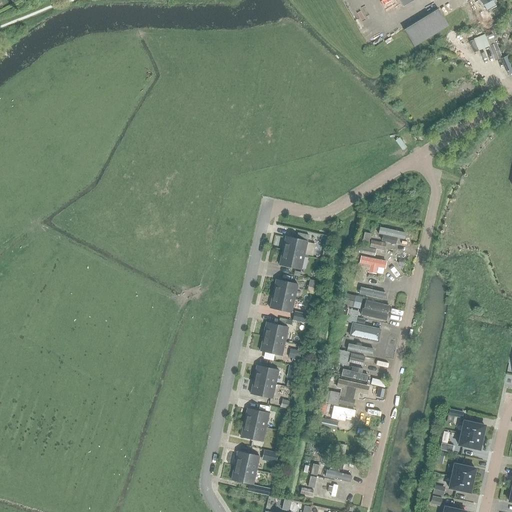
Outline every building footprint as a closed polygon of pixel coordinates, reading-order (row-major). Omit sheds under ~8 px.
[(448,26),(437,9),(403,30),(414,47),(448,26)] [(488,46),(494,61),(502,58),(496,43),(488,46)] [(509,74),(511,72),(511,59),(510,54),(503,57),(509,74)] [(402,151),(406,148),(399,139),(395,142),(402,151)] [(380,228),(378,235),(382,236),(381,242),(395,245),(397,239),(404,241),(405,234),(380,228)] [(296,239),(285,237),(282,251),(304,256),(308,236),(297,233),(296,239)] [(364,233),(361,243),(368,244),(370,234),(364,233)] [(386,244),(371,240),(369,247),(384,251),(386,244)] [(358,253),(374,256),(375,250),(360,247),(358,253)] [(279,265),(301,270),(304,256),(282,251),(279,265)] [(387,263),(360,257),(358,265),(368,267),(367,274),(374,276),(376,268),(385,270),(387,263)] [(355,272),(357,260),(350,258),(347,270),(355,272)] [(356,268),(355,274),(365,277),(367,271),(356,268)] [(364,283),(365,277),(355,274),(354,281),(364,283)] [(275,280),(272,294),(294,299),(298,285),(275,280)] [(385,293),(361,288),(359,296),(383,301),(385,293)] [(352,295),(343,293),(340,305),(353,308),(355,296),(352,295)] [(269,308),(291,313),(294,299),(272,294),(269,308)] [(390,307),(365,302),(362,318),(386,323),(390,307)] [(348,309),(346,316),(352,317),(356,318),(358,312),(348,309)] [(292,320),(306,323),(307,316),(294,313),(292,320)] [(355,324),(356,318),(352,317),(346,316),(345,322),(355,324)] [(266,323),(263,337),(285,342),(288,328),(266,323)] [(351,324),(348,337),(378,344),(381,330),(351,324)] [(504,358),(507,336),(497,335),(496,345),(482,343),(477,369),(492,372),(494,362),(496,363),(497,357),(504,358)] [(260,351),(282,356),(285,342),(263,337),(260,351)] [(374,349),(348,344),(347,351),(372,356),(374,349)] [(294,350),(292,358),(291,362),(297,363),(300,351),(294,350)] [(339,350),(337,357),(347,359),(349,353),(339,350)] [(348,363),(362,366),(364,357),(350,354),(348,363)] [(346,365),(347,359),(337,357),(336,363),(346,365)] [(289,365),(287,371),(296,374),(298,368),(289,365)] [(256,366),(253,380),(275,385),(278,371),(256,366)] [(365,384),(367,375),(362,374),(363,370),(352,367),(351,372),(342,370),(340,379),(365,384)] [(250,394),(272,399),(275,385),(253,380),(250,394)] [(367,397),(369,388),(338,381),(336,391),(341,392),(340,396),(358,400),(359,395),(367,397)] [(330,391),(328,398),(338,400),(340,394),(330,391)] [(352,407),(353,400),(340,397),(339,404),(352,407)] [(337,406),(338,400),(328,398),(327,404),(337,406)] [(282,400),(280,408),(287,410),(289,402),(282,400)] [(331,420),(345,422),(345,418),(353,419),(354,410),(333,407),(331,420)] [(247,409),(244,423),(266,428),(269,414),(247,409)] [(451,410),(450,416),(461,418),(463,413),(451,410)] [(318,418),(316,426),(335,430),(337,422),(318,418)] [(463,421),(461,433),(481,438),(484,426),(463,421)] [(240,437),(262,442),(266,428),(244,423),(240,437)] [(479,450),(481,438),(461,433),(458,445),(479,450)] [(441,443),(439,450),(451,453),(453,446),(441,443)] [(270,459),(269,462),(275,463),(278,453),(264,450),(262,457),(270,459)] [(237,452),(234,466),(256,471),(259,457),(237,452)] [(331,462),(329,471),(338,473),(339,469),(342,469),(343,464),(331,462)] [(316,476),(319,465),(312,464),(310,474),(316,476)] [(475,469),(454,464),(451,476),(472,481),(475,469)] [(231,480),(253,485),(256,471),(234,466),(231,480)] [(324,478),(351,484),(352,477),(326,471),(324,478)] [(316,478),(310,476),(307,487),(314,488),(316,478)] [(469,493),(472,481),(451,476),(448,488),(469,493)] [(432,494),(442,496),(444,487),(434,485),(432,494)] [(270,489),(256,486),(254,493),(268,496),(270,489)] [(313,490),(301,487),(299,494),(311,497),(313,490)] [(432,496),(430,504),(440,506),(442,499),(432,496)] [(284,499),(281,510),(287,511),(290,501),(289,501),(284,499)]
